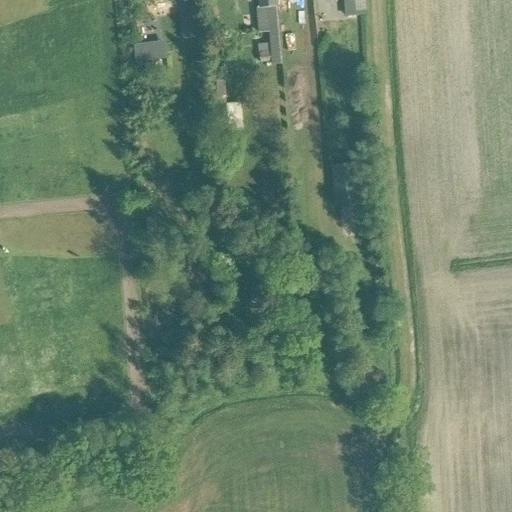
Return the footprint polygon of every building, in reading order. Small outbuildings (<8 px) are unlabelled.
[(179,0),(180,15),(183,15),(185,40),(200,39),(197,0),(179,0)] [(274,0),(257,0),(258,9),(260,9),(276,7),(274,0)] [(353,0),(356,16),(368,15),(365,0),(353,0)] [(276,8),(256,10),(259,35),(269,34),(271,52),(272,63),(272,66),(281,65),(276,8)] [(271,52),(259,53),(260,64),(272,63),(271,52)] [(244,100),(227,101),(228,126),(245,125),(244,100)] [(352,165),(332,166),(335,206),(356,205),(352,165)]
